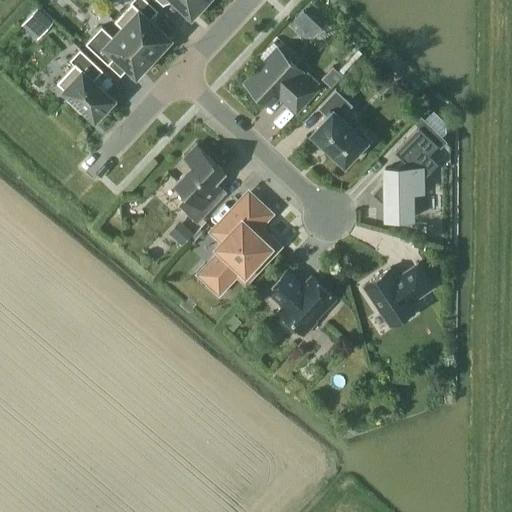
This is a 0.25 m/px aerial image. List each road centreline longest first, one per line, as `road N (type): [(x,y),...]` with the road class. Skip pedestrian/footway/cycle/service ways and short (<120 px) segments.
road 1 (residential): [(331,216),(178,76)]
road 2 (residential): [(84,175),(178,76)]
